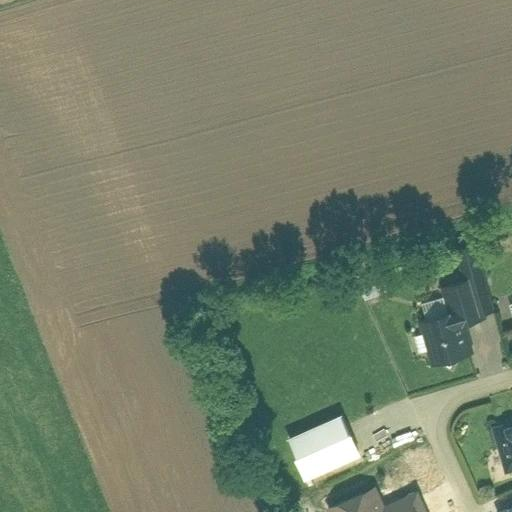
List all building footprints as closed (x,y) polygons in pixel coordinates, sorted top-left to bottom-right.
[(450,252),(458,277),(445,281),(454,309),(421,319),(435,361),(471,350),(460,317),(483,309),(471,273),(463,248),(450,252)] [(366,280),(370,294),(391,288),(386,273),(366,280)] [(341,413),(288,437),(306,475),(359,451),(341,413)] [(511,419),(497,423),(510,472),(511,471),(511,419)] [(377,485),(342,503),(346,511),(432,511),(424,495),(391,511),(377,485)]
